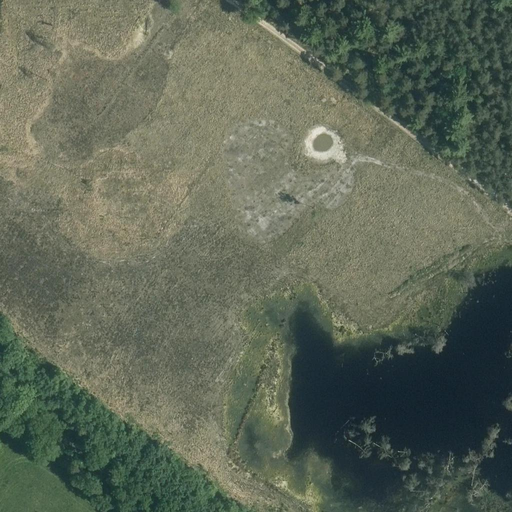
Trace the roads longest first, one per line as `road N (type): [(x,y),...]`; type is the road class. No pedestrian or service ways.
road 1 (track): [(229,0),(511,210)]
road 2 (unclassified): [(159,511),(0,389)]
